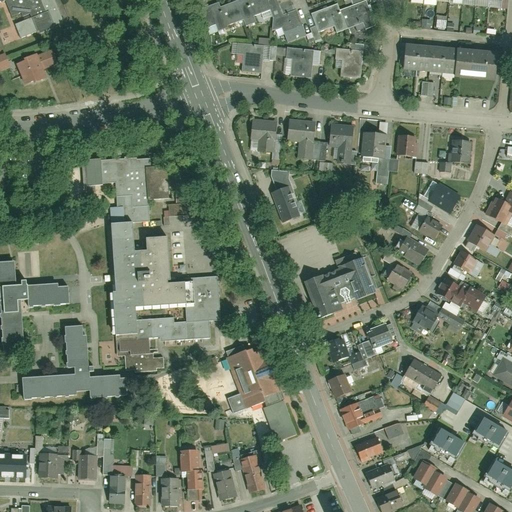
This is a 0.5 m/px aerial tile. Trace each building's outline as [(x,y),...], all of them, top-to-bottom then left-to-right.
[(22,0),(11,4),(23,38),(63,24),(54,0),(22,0)] [(283,15),(277,0),(245,0),(226,8),(233,24),(256,15),(261,25),(270,21),(283,15)] [(294,10),(290,0),(277,0),(283,15),(294,10)] [(377,23),(365,0),(351,0),(355,6),(340,11),(349,30),(364,24),(367,31),(378,26),(377,23)] [(338,5),(311,15),(319,34),(334,27),(338,34),(348,29),(340,11),(338,5)] [(307,37),(296,10),(270,21),(274,31),(281,27),(287,43),(307,37)] [(434,28),(444,29),(445,17),(435,16),(434,28)] [(271,46),(235,43),(233,72),(261,73),(262,62),(270,62),(271,46)] [(359,80),(363,45),(349,44),(348,49),(336,49),(335,60),(343,61),(341,78),(359,80)] [(416,45),(404,44),(401,72),(413,74),(416,45)] [(427,47),(416,45),(413,74),(424,75),(427,47)] [(439,48),(427,47),(424,75),(436,76),(439,48)] [(312,80),(314,51),(286,48),(285,59),(293,60),(291,78),(312,80)] [(451,49),(439,48),(436,76),(448,77),(451,49)] [(499,54),(451,49),(448,77),(496,82),(499,54)] [(0,69),(9,66),(5,55),(0,56),(0,69)] [(34,58),(14,65),(22,86),(42,78),(34,58)] [(432,97),(433,83),(420,82),(419,96),(432,97)] [(277,120),(254,119),(244,117),(242,135),(251,135),(249,153),(265,154),(267,137),(276,137),(277,120)] [(314,122),(286,120),(284,139),(299,140),(297,160),(307,161),(309,141),(313,141),(314,122)] [(333,164),(349,166),(353,127),(319,124),(318,141),(335,142),(333,164)] [(387,135),(363,133),(361,158),(378,159),(385,160),(387,135)] [(418,136),(398,134),(396,157),(416,159),(418,136)] [(470,166),(473,142),(449,139),(446,163),(470,166)] [(326,162),(328,145),(314,143),(312,161),(326,162)] [(378,159),(377,173),(388,174),(388,171),(398,172),(399,161),(385,160),(378,159)] [(164,160),(83,163),(84,189),(103,189),(103,187),(114,186),(115,228),(110,228),(114,341),(115,360),(125,360),(125,374),(163,372),(163,361),(153,361),(153,356),(149,356),(149,342),(161,342),(161,346),(210,344),(210,323),(220,322),(219,278),(191,278),(191,285),(173,286),(171,240),(143,241),(144,254),(135,255),(133,224),(166,223),(164,160)] [(434,163),(414,161),(413,173),(433,175),(434,163)] [(453,165),(434,163),(433,175),(452,177),(453,165)] [(278,194),(272,196),(282,224),(300,217),(292,197),(296,196),(290,180),(290,173),(272,172),(272,178),(278,194)] [(463,198),(438,184),(429,200),(454,214),(463,198)] [(495,199),(486,217),(505,226),(510,215),(511,215),(511,194),(510,193),(505,204),(495,199)] [(448,224),(423,211),(412,228),(439,241),(448,224)] [(495,236),(476,226),(467,243),(486,253),(495,236)] [(431,253),(405,237),(395,253),(421,269),(431,253)] [(378,297),(362,253),(336,263),(339,271),(305,283),(318,321),(346,312),(344,305),(357,300),(359,304),(378,297)] [(478,263),(461,253),(453,266),(470,276),(478,263)] [(15,262),(0,262),(0,289),(3,353),(24,352),(22,302),(28,302),(29,308),(34,308),(34,306),(42,306),(42,307),(46,307),(45,305),(53,305),(53,306),(60,306),(60,304),(69,304),(68,287),(58,287),(58,285),(28,286),(28,283),(22,283),(23,288),(17,288),(15,262)] [(413,275),(395,264),(385,281),(403,292),(413,275)] [(495,280),(499,281),(501,276),(508,278),(510,273),(498,270),(495,280)] [(454,298),(477,314),(487,299),(465,285),(461,290),(445,280),(436,294),(450,304),(454,298)] [(422,309),(413,324),(430,333),(438,318),(422,309)] [(439,320),(460,330),(464,322),(444,312),(439,320)] [(358,347),(363,361),(385,353),(383,348),(393,344),(386,326),(367,332),(370,342),(358,347)] [(25,382),(26,403),(80,400),(79,396),(92,395),(93,402),(130,400),(128,383),(122,383),(122,380),(92,382),(92,377),(96,376),(96,371),(90,371),(89,339),(85,340),(84,330),(67,331),(70,372),(77,372),(77,379),(25,382)] [(343,339),(326,344),(333,364),(349,359),(343,339)] [(228,400),(233,415),(276,399),(255,344),(226,355),(241,395),(228,400)] [(493,377),(511,388),(511,364),(504,360),(493,377)] [(427,368),(414,361),(404,378),(417,386),(427,368)] [(440,376),(427,368),(417,386),(430,393),(440,376)] [(345,375),(329,382),(336,401),(352,394),(345,375)] [(472,404),(454,394),(445,410),(463,420),(472,404)] [(380,397),(341,412),(349,432),(383,419),(380,411),(385,409),(380,397)] [(511,401),(502,418),(511,423),(511,401)] [(285,402),(261,411),(274,446),(298,438),(285,402)] [(481,418),(472,435),(499,451),(508,434),(481,418)] [(400,422),(382,429),(387,440),(405,433),(400,422)] [(56,430),(35,429),(33,455),(37,455),(54,457),(56,430)] [(456,461),(466,445),(439,429),(429,445),(431,446),(429,450),(433,453),(434,451),(448,459),(447,461),(452,464),(454,460),(456,461)] [(378,440),(356,448),(361,463),(384,454),(378,440)] [(209,446),(210,454),(227,451),(226,444),(209,446)] [(135,453),(134,478),(132,507),(148,508),(149,477),(144,476),(145,454),(135,453)] [(198,453),(183,453),(182,473),(189,473),(189,503),(206,503),(206,471),(199,471),(198,453)] [(37,455),(35,480),(59,481),(61,457),(54,457),(37,455)] [(78,457),(76,483),(96,484),(98,458),(78,457)] [(167,458),(157,457),(156,508),(175,509),(176,477),(167,477),(167,458)] [(258,458),(242,463),(253,498),(269,493),(258,458)] [(510,494),(511,490),(511,472),(493,461),(484,478),(485,479),(483,482),(487,485),(488,484),(502,492),(501,494),(506,497),(509,493),(510,494)] [(302,463),(290,473),(294,478),(306,468),(302,463)] [(422,464),(413,481),(426,489),(425,491),(437,499),(447,481),(435,474),(436,472),(422,464)] [(389,466),(367,474),(373,491),(395,482),(389,466)] [(231,472),(215,476),(222,505),(238,501),(231,472)] [(125,476),(107,475),(106,503),(124,504),(125,476)] [(455,485),(446,501),(459,509),(458,511),(474,511),(480,502),(468,495),(469,493),(455,485)] [(398,492),(376,500),(380,511),(395,511),(404,509),(398,492)]
